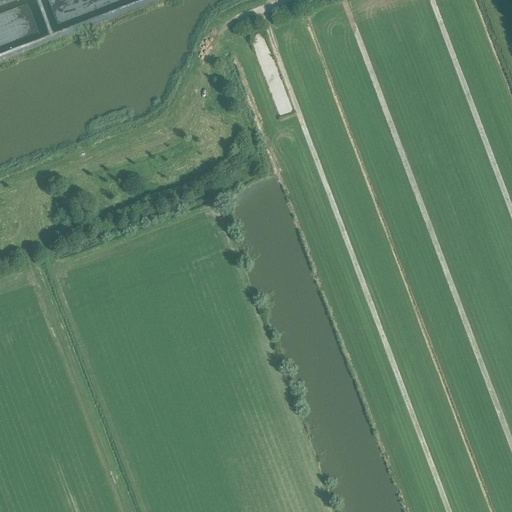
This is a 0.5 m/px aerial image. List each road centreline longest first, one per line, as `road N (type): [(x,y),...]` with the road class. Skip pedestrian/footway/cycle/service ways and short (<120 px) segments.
road 1 (track): [(130,511),(25,233),(27,197),(51,170),(131,152),(183,126),(212,41),(245,14)]
road 2 (track): [(263,7),(448,511)]
road 3 (track): [(511,446),(343,0)]
road 4 (track): [(431,0),(511,214)]
